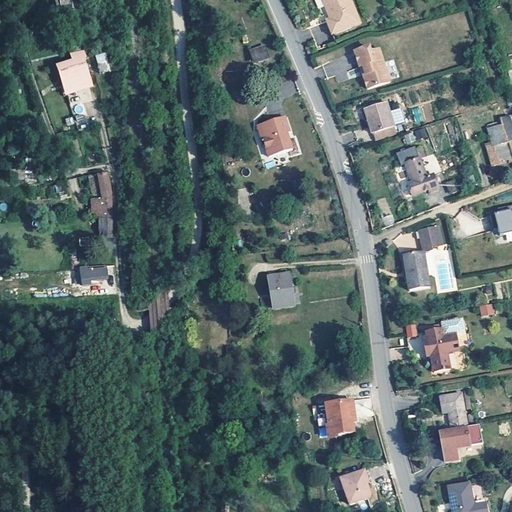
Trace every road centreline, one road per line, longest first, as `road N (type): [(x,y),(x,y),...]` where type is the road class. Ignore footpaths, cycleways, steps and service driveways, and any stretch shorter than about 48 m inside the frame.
road 1 (track): [(174,0),(198,207),(191,261),(167,308),(148,321),(85,334),(55,346),(39,364),(22,433),(24,511)]
road 2 (secondary): [(275,0),(365,241),(387,406),(414,511)]
road 3 (track): [(128,321),(117,182),(100,122)]
road 4 (track): [(128,321),(117,403),(130,511)]
road 5 (track): [(365,241),(511,183)]
